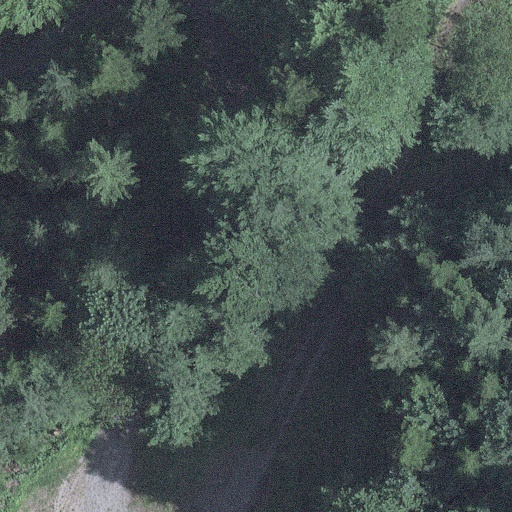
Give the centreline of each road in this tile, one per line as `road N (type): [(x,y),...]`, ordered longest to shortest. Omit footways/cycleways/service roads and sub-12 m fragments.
road 1 (track): [(220,0),(244,83),(190,217),(131,417),(99,495),(102,511)]
road 2 (track): [(234,511),(306,342),(391,213),(511,123)]
road 3 (track): [(0,70),(123,0)]
